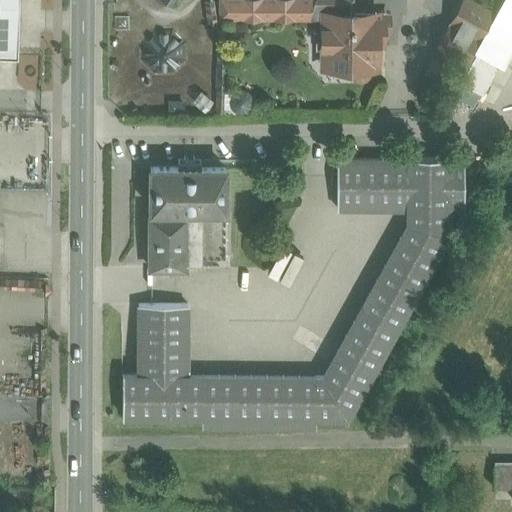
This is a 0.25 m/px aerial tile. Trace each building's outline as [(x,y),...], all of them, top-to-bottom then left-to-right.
[(0,0),(0,53),(17,54),(18,0),(0,0)] [(316,19),(316,14),(315,0),(225,0),(226,20),(316,19)] [(349,0),(315,0),(316,14),(325,14),(350,14),(349,0)] [(511,0),(501,0),(475,48),(496,58),(511,29),(511,0)] [(350,14),(325,14),(324,64),(350,65),(350,69),(351,74),(355,78),(360,79),(365,78),(368,75),(370,70),(370,65),(375,65),(375,14),(352,14),(350,14)] [(173,30),(154,30),(141,43),(141,61),(154,74),(173,74),(186,61),(186,43),(173,30)] [(449,157),(408,157),(408,159),(337,158),(337,208),(408,208),(408,223),(323,376),(187,375),(188,304),(139,304),(138,375),(122,375),(122,416),(202,416),(202,424),(315,425),(315,417),(347,417),(449,234),(449,208),(464,208),(464,159),(449,159),(449,157)] [(225,167),(151,167),(150,209),(159,209),(159,217),(150,217),(150,268),(185,268),(185,263),(193,263),(194,218),(201,218),(201,210),(225,210),(225,167)] [(511,486),(511,464),(495,465),(495,486),(511,486)]
